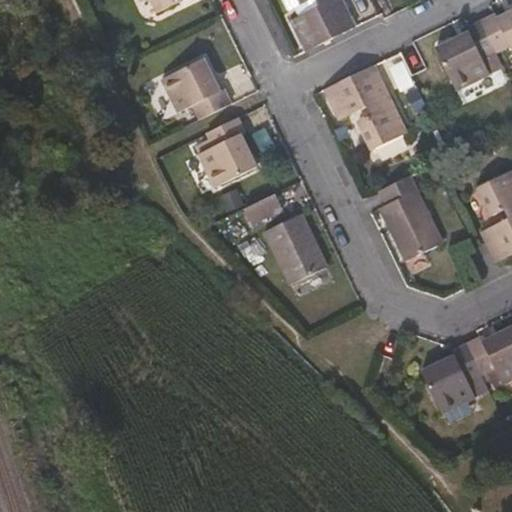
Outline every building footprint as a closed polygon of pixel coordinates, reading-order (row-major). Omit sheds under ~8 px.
[(183,0),(154,0),(160,11),(183,0)] [(357,26),(344,0),(300,0),(303,4),(311,0),(317,0),(321,5),(294,19),(308,50),(357,26)] [(502,22),(511,17),(511,12),(499,18),(502,22)] [(511,17),(502,22),(499,18),(497,13),(482,20),(498,53),(511,45),(511,17)] [(483,60),(498,53),(482,20),(467,28),(470,32),(472,38),(458,45),(455,39),(438,48),(459,90),(490,75),(483,60)] [(458,45),(472,38),(470,32),(455,39),(458,45)] [(218,92),(211,78),(216,75),(208,57),(164,78),(181,113),(198,105),(203,117),(234,103),(227,88),(223,89),(218,92)] [(409,133),(387,89),(375,63),(327,87),(342,118),(369,105),(373,114),(360,121),(374,150),(409,133)] [(223,89),(216,75),(211,78),(218,92),(223,89)] [(259,165),(251,148),(245,150),(239,136),(244,133),(248,132),(240,116),(210,130),(213,136),(217,144),(202,151),(200,152),(216,186),(259,165)] [(251,148),(244,133),(239,136),(245,150),(251,148)] [(217,144),(213,136),(199,143),(202,151),(217,144)] [(511,252),(511,170),(485,184),(497,210),(507,205),(511,215),(485,228),(500,258),(511,252)] [(446,240),(420,186),(413,173),(386,186),(393,199),(386,204),(411,257),(446,240)] [(226,213),(242,208),(236,191),(220,196),(226,213)] [(254,223),(285,208),(277,194),(246,208),(254,223)] [(329,266),(304,215),(268,232),(293,283),(329,266)] [(511,375),(511,325),(501,330),(504,336),(490,343),(487,337),(486,333),(471,341),(485,371),(501,363),(508,378),(511,375)] [(490,343),(504,336),(501,330),(487,337),(490,343)] [(480,391),(473,376),(485,371),(471,341),(457,348),(458,350),(460,356),(447,363),(444,357),(425,367),(445,408),(480,391)] [(447,363),(460,356),(458,350),(444,357),(447,363)] [(492,386),(485,371),(473,376),(480,391),(492,386)]
